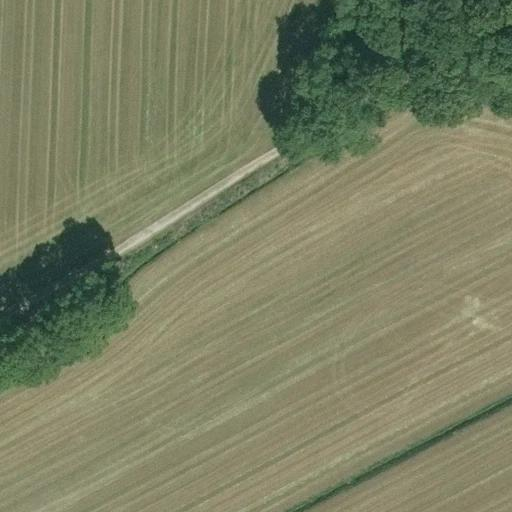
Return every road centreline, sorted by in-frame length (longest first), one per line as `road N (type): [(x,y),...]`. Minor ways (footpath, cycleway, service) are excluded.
road 1 (track): [(0,321),(394,79)]
road 2 (track): [(394,79),(419,53),(462,29),(511,14)]
